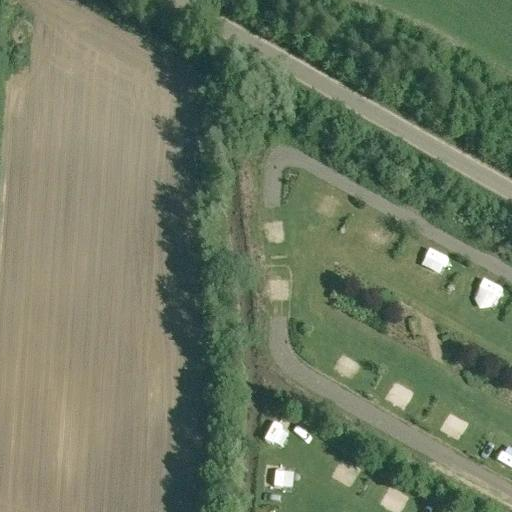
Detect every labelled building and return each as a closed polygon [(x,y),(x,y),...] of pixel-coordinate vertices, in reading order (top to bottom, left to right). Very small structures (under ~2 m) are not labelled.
[(287,247),(284,224),(265,226),(268,250),(287,247)] [(339,356),(332,369),(351,380),(358,368),(339,356)] [(274,429),(288,437),(295,425),(281,417),(274,429)] [(268,456),(265,479),(278,481),(281,457),(268,456)] [(398,511),(413,511),(419,506),(404,492),(391,505),(398,511)]
